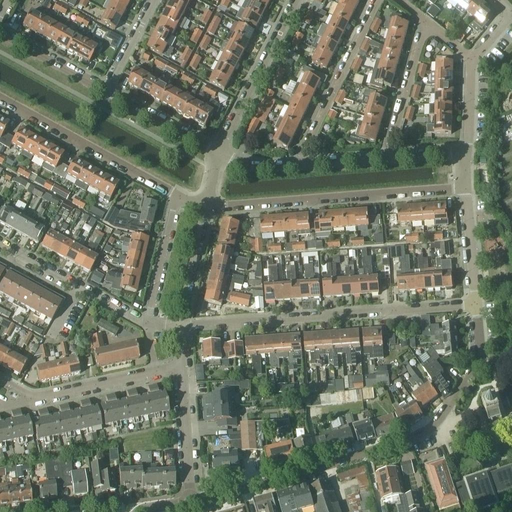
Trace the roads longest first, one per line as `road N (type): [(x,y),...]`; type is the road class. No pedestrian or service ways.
road 1 (residential): [(190,501),(424,433),(480,362),(475,306)]
road 2 (residential): [(180,325),(475,306)]
road 3 (residential): [(203,207),(467,189)]
road 4 (residential): [(0,99),(175,194)]
road 5 (residential): [(379,0),(300,163)]
road 6 (residential): [(218,152),(297,0)]
road 7 (residential): [(0,244),(146,325)]
road 8 (residential): [(0,379),(35,398),(155,372)]
road 9 (residential): [(426,22),(388,156)]
road 10 (residential): [(190,501),(181,365)]
road 11 (residential): [(175,194),(146,325)]
road 12 (residential): [(218,152),(107,91)]
road 13 (residential): [(107,91),(0,34)]
road 14 (residential): [(180,325),(203,207)]
